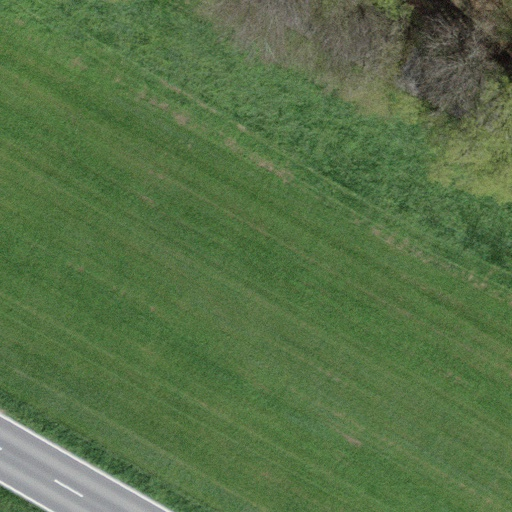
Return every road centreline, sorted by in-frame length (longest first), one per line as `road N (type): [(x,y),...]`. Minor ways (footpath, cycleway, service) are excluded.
road 1 (unclassified): [(511,107),(293,0)]
road 2 (primary): [(0,448),(110,511)]
